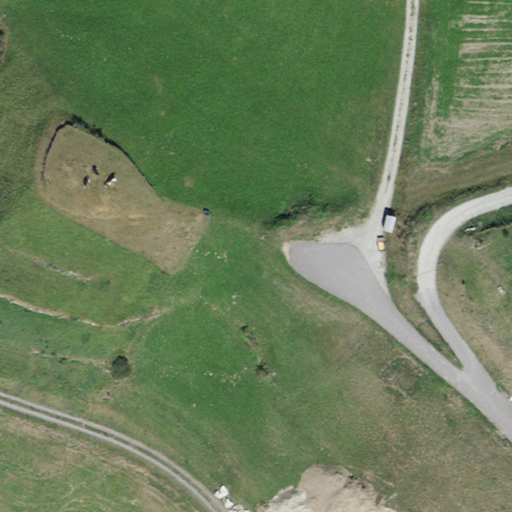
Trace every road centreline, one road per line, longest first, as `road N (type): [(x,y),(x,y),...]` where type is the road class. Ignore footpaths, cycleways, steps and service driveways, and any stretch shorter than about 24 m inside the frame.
road 1 (track): [(346,281),(379,215),(409,72),(413,0)]
road 2 (track): [(480,391),(476,369),(428,299),(426,269),(435,239),(459,215),(511,194)]
road 3 (track): [(209,511),(184,482),(97,436),(0,403)]
road 4 (residential): [(346,281),(511,427)]
